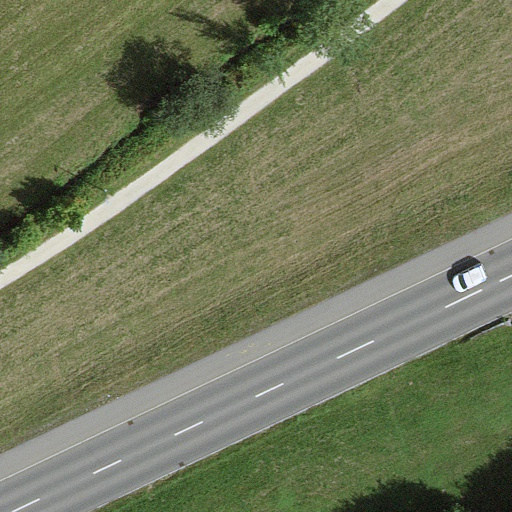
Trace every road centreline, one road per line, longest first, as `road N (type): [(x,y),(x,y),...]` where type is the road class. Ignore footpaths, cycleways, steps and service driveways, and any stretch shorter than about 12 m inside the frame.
road 1 (secondary): [(511,277),(15,511)]
road 2 (track): [(392,0),(111,210),(0,278)]
